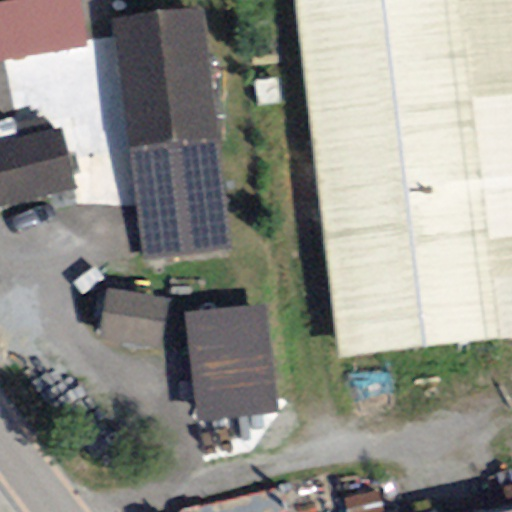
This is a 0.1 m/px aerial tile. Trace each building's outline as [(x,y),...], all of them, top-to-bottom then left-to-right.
[(79,0),(19,0),(0,3),(0,60),(87,46),(79,0)] [(511,0),(294,0),(337,360),(511,339),(511,0)] [(201,8),(110,18),(125,150),(129,149),(142,259),(228,250),(216,140),(201,8)] [(58,129),(0,142),(0,207),(73,190),(58,129)] [(172,302),(105,291),(97,339),(164,350),(172,302)] [(264,306),(185,314),(195,418),(274,410),(264,306)]
